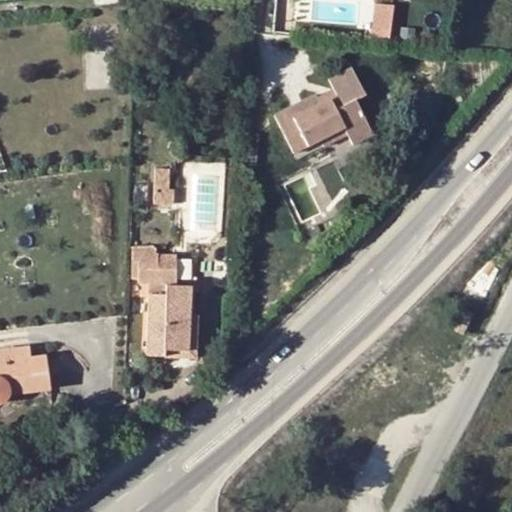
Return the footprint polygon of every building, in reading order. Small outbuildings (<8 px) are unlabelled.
[(392,38),(396,3),(377,1),(373,36),(392,38)] [(272,117),(290,151),(317,136),(321,135),(318,129),(338,118),(344,131),(351,143),(373,132),(356,101),(365,95),(351,67),(327,80),(334,95),(319,104),(313,94),(272,117)] [(321,135),(317,136),(321,143),(344,131),(338,118),(318,129),(321,135)] [(170,171),(156,171),(155,206),(174,207),(174,192),(169,192),(170,171)] [(135,283),(147,284),(176,282),(175,258),(155,258),(154,250),(135,250),(135,283)] [(176,282),(147,284),(144,357),(164,358),(164,349),(187,350),(189,314),(190,287),(176,286),(176,282)] [(454,327),(466,334),(477,313),(466,307),(454,327)] [(164,349),(164,358),(194,358),(196,314),(189,314),(187,350),(164,349)] [(0,405),(5,403),(8,398),(10,393),(47,389),(44,356),(29,358),(28,346),(0,349),(0,405)]
